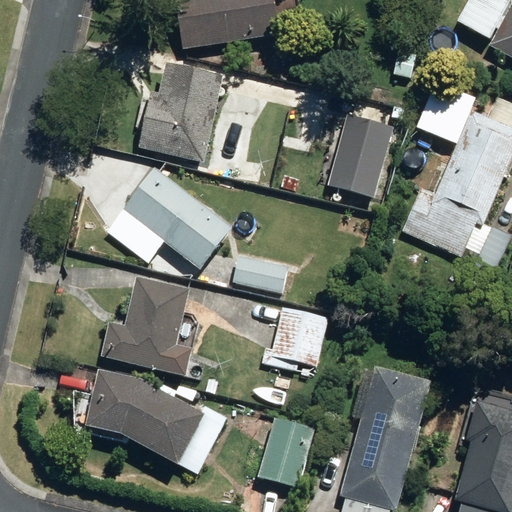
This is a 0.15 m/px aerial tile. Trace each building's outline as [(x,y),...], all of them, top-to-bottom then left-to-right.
[(277,0),(179,0),(187,50),(283,36),(277,0)] [(493,48),(511,57),(511,0),(499,0),(481,33),(497,42),(493,48)] [(292,79),(316,84),(320,63),(296,58),(292,79)] [(142,150),(207,164),(226,79),(177,69),(169,104),(153,101),(142,150)] [(228,133),(262,141),(270,104),(236,97),(228,133)] [(403,230),(465,257),(479,225),(486,228),(511,167),(511,127),(475,112),(439,196),(421,189),(403,230)] [(390,134),(342,120),(321,191),(368,206),(390,134)] [(266,127),(263,141),(275,143),(278,129),(266,127)] [(250,159),(254,139),(232,134),(228,154),(250,159)] [(126,212),(203,271),(235,230),(157,171),(126,212)] [(235,283),(284,293),(290,270),(240,259),(235,283)] [(105,358),(190,377),(195,351),(179,348),(192,292),(140,280),(129,328),(113,324),(105,358)] [(264,363),(298,371),(300,363),(319,368),(330,321),(286,310),(276,351),(268,349),(264,363)] [(351,493),(396,505),(401,489),(405,490),(435,385),(379,369),(350,474),(356,475),(351,493)] [(121,434),(183,467),(210,417),(146,383),(103,374),(92,428),(121,434)] [(464,511),(511,511),(511,412),(481,404),(470,443),(475,444),(459,502),(467,504),(464,511)] [(262,478),(301,489),(318,431),(279,420),(262,478)] [(219,491),(215,508),(232,511),(234,511),(238,496),(219,491)]
